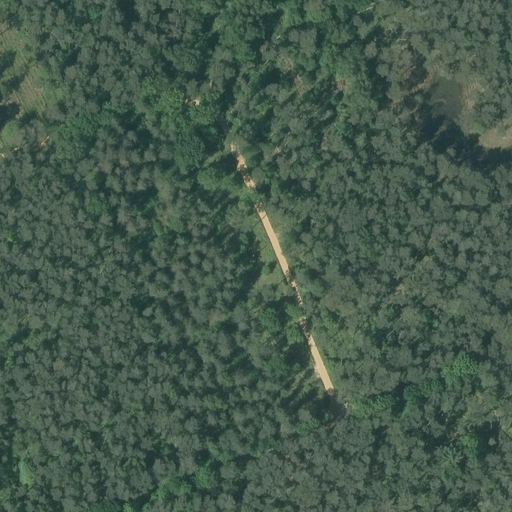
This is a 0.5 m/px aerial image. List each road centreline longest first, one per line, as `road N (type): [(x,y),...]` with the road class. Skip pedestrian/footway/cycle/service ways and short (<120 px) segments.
road 1 (track): [(0,161),(166,97),(220,110),(342,415)]
road 2 (track): [(110,511),(511,349)]
road 3 (track): [(381,0),(283,36),(207,81)]
